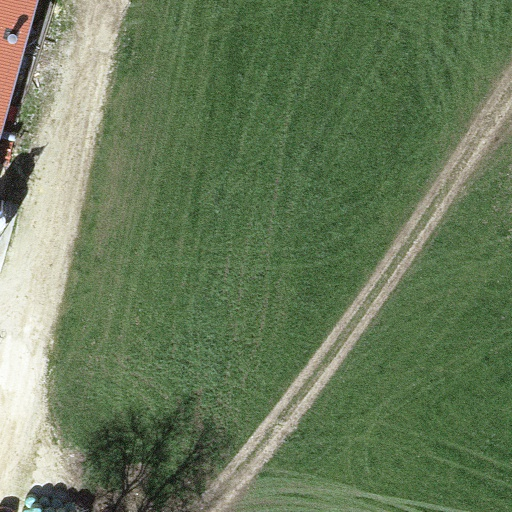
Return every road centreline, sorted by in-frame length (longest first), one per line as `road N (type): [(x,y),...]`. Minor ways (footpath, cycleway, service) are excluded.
road 1 (track): [(511,77),(206,511)]
road 2 (track): [(102,0),(0,487)]
road 3 (track): [(43,300),(117,511)]
